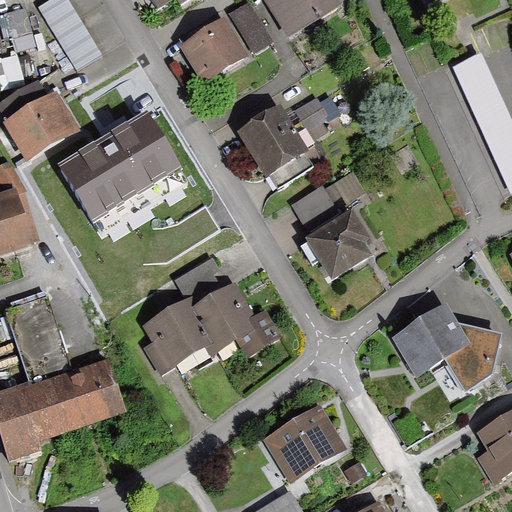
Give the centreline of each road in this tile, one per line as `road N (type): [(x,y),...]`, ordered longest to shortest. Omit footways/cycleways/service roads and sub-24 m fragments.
road 1 (residential): [(113,0),(330,351)]
road 2 (residential): [(330,351),(183,463),(77,511)]
road 3 (residential): [(330,351),(427,511)]
road 4 (residential): [(470,241),(330,351)]
